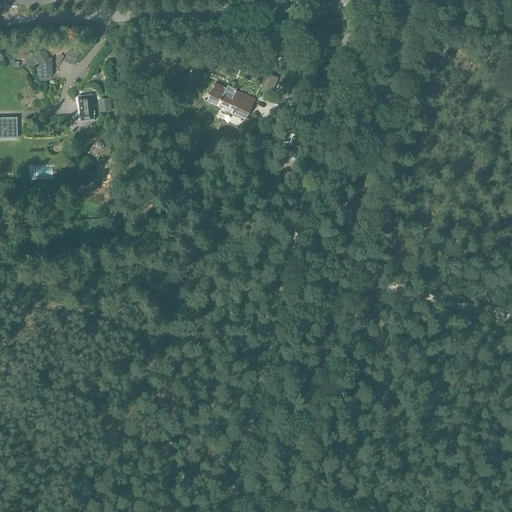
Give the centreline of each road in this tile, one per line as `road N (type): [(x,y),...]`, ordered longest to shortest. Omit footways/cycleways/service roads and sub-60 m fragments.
road 1 (track): [(287,511),(405,0)]
road 2 (unclassified): [(0,20),(347,1)]
road 3 (track): [(0,306),(51,304),(171,339),(265,349)]
road 4 (unclassified): [(293,237),(347,1)]
road 5 (track): [(293,237),(405,290),(511,320)]
